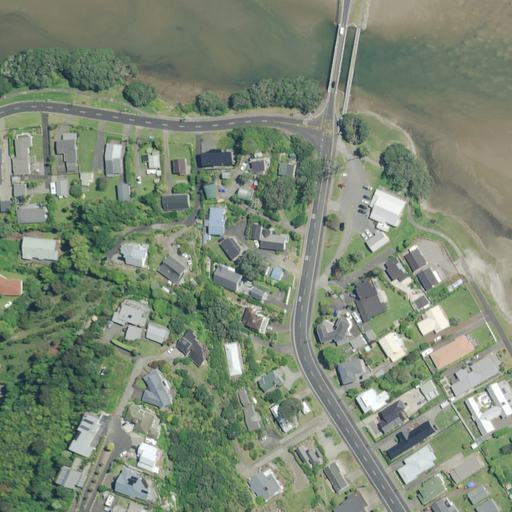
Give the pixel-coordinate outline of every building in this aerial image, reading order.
[(69,162),(78,162),(78,134),(64,134),(64,141),(58,141),(59,154),(69,154),(69,162)] [(32,136),(16,137),(18,158),(14,159),(15,175),(31,174),(30,164),(37,163),(37,157),(30,157),(30,148),(33,147),(32,136)] [(122,159),(124,146),(108,144),(106,161),(107,161),(107,177),(116,177),(116,173),(122,173),(122,159)] [(214,149),(214,153),(205,153),(206,165),(234,165),(233,154),(233,150),(228,150),(228,149),(214,149)] [(150,156),(150,155),(144,155),(145,162),(150,162),(150,168),(161,168),(160,152),(154,152),(154,154),(154,156),(150,156)] [(189,172),(188,160),(176,160),(176,173),(189,172)] [(259,173),(259,174),(257,175),(257,178),(260,178),(259,175),(266,174),(266,172),(268,171),(267,161),(253,162),(254,173),(259,173)] [(78,162),(69,162),(69,171),(78,171),(78,162)] [(297,165),(282,163),(280,175),(296,177),(297,165)] [(8,174),(0,173),(0,184),(9,184),(8,174)] [(93,182),(94,174),(83,173),(82,185),(90,186),(90,182),(93,182)] [(64,195),(66,195),(66,198),(69,197),(69,195),(68,181),(57,181),(59,196),(60,196),(61,198),(64,198),(64,195)] [(132,202),(130,183),(119,185),(121,203),(132,202)] [(21,204),(26,204),(26,197),(27,197),(27,184),(15,185),(15,204),(18,204),(18,206),(21,206),(21,204)] [(219,197),(217,185),(206,187),(208,199),(219,197)] [(254,191),(241,189),(240,198),(253,201),(254,191)] [(410,202),(381,189),(373,207),(377,209),(373,218),(382,222),(387,225),(388,222),(399,227),(410,202)] [(191,209),(190,194),(165,196),(166,210),(191,209)] [(29,205),(29,209),(19,210),(20,223),(47,222),(46,209),(35,209),(35,205),(29,205)] [(224,222),(224,208),(212,208),(211,234),(226,235),(226,222),(224,222)] [(387,225),(382,222),(379,227),(390,232),(392,227),(387,225)] [(261,240),(263,225),(253,224),(251,239),(261,240)] [(271,234),(271,230),(263,229),(261,248),(286,251),(288,236),(271,234)] [(390,242),(383,232),(368,242),(375,252),(390,242)] [(58,240),(26,237),(25,241),(21,241),(20,252),(24,253),(24,258),(34,259),(34,258),(59,260),(60,251),(57,251),(58,240)] [(221,245),(234,260),(243,253),(229,237),(221,245)] [(143,248),(125,244),(122,254),(126,254),(124,263),(144,268),(148,251),(142,249),(143,248)] [(190,268),(172,255),(161,271),(180,285),(186,278),(184,276),(190,268)] [(428,264),(426,260),(417,265),(419,269),(428,264)] [(236,272),(237,270),(221,264),(214,282),(239,292),(245,276),(236,272)] [(266,276),(270,267),(264,264),(260,273),(266,276)] [(443,281),(438,273),(435,268),(433,264),(430,266),(425,269),(425,270),(419,274),(429,291),(435,288),(435,286),(443,281)] [(280,281),(285,270),(276,267),(272,278),(280,281)] [(411,277),(405,269),(401,271),(407,279),(411,277)] [(10,280),(0,274),(0,291),(5,295),(24,296),(24,281),(10,280)] [(382,294),(384,294),(374,280),(362,289),(365,297),(356,300),(366,323),(372,321),(371,319),(391,311),(387,302),(385,303),(382,294)] [(254,292),(253,296),(265,300),(267,292),(255,288),(254,292)] [(431,304),(426,295),(415,302),(420,310),(431,304)] [(140,306),(124,300),(116,321),(127,325),(129,321),(146,328),(153,309),(141,304),(140,306)] [(452,326),(440,305),(427,313),(430,318),(419,324),(425,336),(436,330),(438,334),(452,326)] [(256,310),(249,307),(241,325),(264,334),(270,318),(255,312),(256,310)] [(357,350),(368,344),(362,335),(356,339),(355,336),(353,331),(356,324),(347,320),(342,330),(333,332),(331,326),(328,324),(325,324),(322,326),(322,329),(326,343),(338,339),(340,346),(352,342),(357,350)] [(171,330),(152,322),(145,340),(149,341),(150,338),(165,344),(171,330)] [(210,348),(203,342),(198,339),(200,337),(196,334),(198,332),(193,328),(187,335),(185,334),(177,345),(192,356),(191,357),(203,367),(208,361),(207,360),(211,355),(210,348)] [(377,337),(372,329),(366,333),(371,341),(377,337)] [(403,349),(406,348),(403,337),(400,339),(396,332),(381,341),(395,363),(407,355),(403,349)] [(470,343),(466,336),(431,355),(440,370),(476,350),(475,348),(479,346),(475,340),(470,343)] [(248,376),(243,345),(229,347),(234,378),(248,376)] [(500,373),(503,372),(499,365),(496,367),(490,356),(472,366),(475,372),(470,374),(466,368),(465,369),(457,373),(462,381),(452,386),(458,397),(475,387),(500,373)] [(360,374),(370,372),(366,358),(342,364),(347,385),(362,381),(360,374)] [(277,371),(276,370),(263,378),(262,376),(256,380),(258,383),(259,382),(267,393),(285,381),(282,377),(286,375),(281,368),(277,371)] [(166,380),(161,370),(146,377),(152,389),(147,390),(144,401),(160,406),(162,409),(175,402),(170,391),(174,389),(169,378),(166,380)] [(437,389),(432,381),(421,387),(426,396),(437,389)] [(511,414),(511,395),(504,381),(489,389),(498,406),(483,413),(475,397),(467,401),(485,436),(496,430),(491,421),(503,415),(505,418),(511,414)] [(251,405),(246,387),(239,390),(245,408),(244,408),(251,432),(262,429),(260,423),(263,422),(260,414),(257,415),(254,404),(251,405)] [(368,413),(374,409),(376,412),(389,405),(388,402),(392,399),(388,391),(380,396),(375,388),(367,393),(366,391),(360,395),(361,396),(359,397),(368,413)] [(386,434),(410,420),(412,418),(408,413),(406,414),(405,411),(409,409),(403,399),(382,412),(386,418),(379,422),(386,434)] [(281,404),(270,410),(285,435),(296,428),(281,404)] [(160,418),(133,406),(127,420),(138,424),(135,430),(148,435),(150,430),(154,432),(160,418)] [(104,421),(91,414),(82,431),(83,432),(74,450),(89,458),(94,448),(90,446),(104,421)] [(429,438),(420,422),(399,435),(403,442),(399,444),(404,453),(429,438)] [(144,442),(139,457),(141,457),(140,460),(141,460),(139,463),(138,466),(160,474),(162,469),(158,467),(162,456),(164,457),(166,451),(161,449),(144,442)] [(327,461),(321,452),(320,453),(317,449),(310,453),(305,444),(297,449),(306,463),(312,460),(316,467),(327,461)] [(477,449),(475,445),(466,451),(468,454),(477,449)] [(438,459),(429,446),(406,460),(409,465),(400,470),(408,484),(419,478),(418,476),(436,465),(434,462),(438,459)] [(484,468),(476,455),(447,473),(450,478),(453,476),(458,484),(484,468)] [(86,475),(70,467),(61,483),(74,490),(77,484),(80,486),(86,475)] [(117,492),(135,499),(136,497),(148,502),(151,494),(144,477),(136,474),(137,472),(135,471),(135,470),(126,467),(117,492)] [(271,469),(250,482),(252,485),(250,487),(257,498),(263,495),(267,501),(277,495),(276,493),(283,488),(271,469)] [(355,482),(351,474),(334,484),(339,492),(355,482)] [(426,487),(422,490),(424,492),(419,495),(425,505),(448,490),(442,480),(444,479),(441,474),(424,485),(426,487)] [(490,496),(483,485),(469,494),(475,505),(490,496)] [(346,498),(348,501),(333,509),(334,511),(369,511),(373,509),(363,492),(361,493),(359,490),(346,498)] [(459,511),(456,505),(453,501),(452,503),(449,498),(445,501),(444,499),(432,506),(435,511),(459,511)] [(500,511),(501,511),(493,499),(477,508),(479,511),(500,511)] [(148,511),(149,510),(145,509),(145,507),(133,502),(129,511),(122,508),(120,511),(115,509),(113,511),(148,511)]
